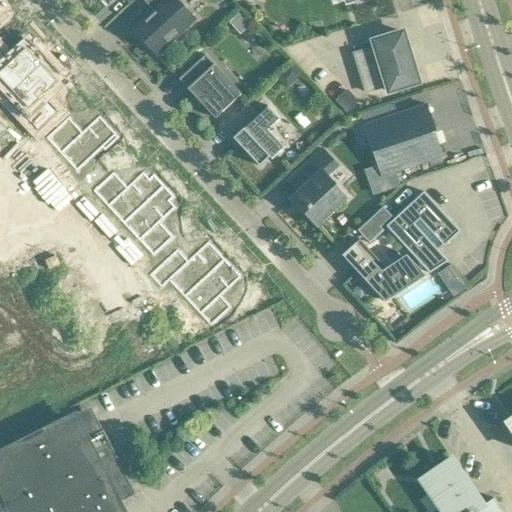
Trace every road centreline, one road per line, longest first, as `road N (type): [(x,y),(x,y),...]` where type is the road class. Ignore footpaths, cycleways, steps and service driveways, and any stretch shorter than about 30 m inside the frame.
road 1 (residential): [(338,322),(42,0)]
road 2 (tertiary): [(257,511),(402,393)]
road 3 (tertiary): [(511,305),(402,393)]
road 4 (tertiary): [(402,393),(511,333)]
